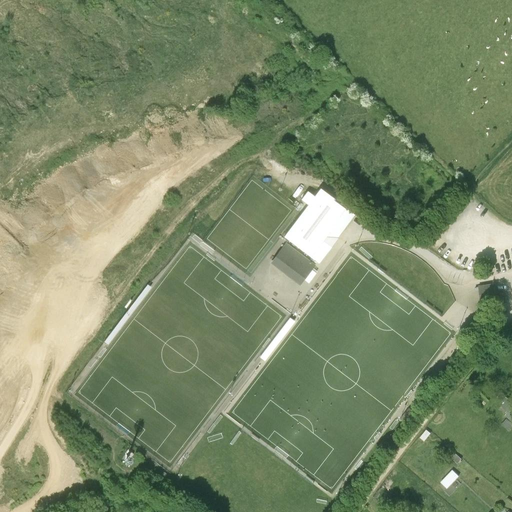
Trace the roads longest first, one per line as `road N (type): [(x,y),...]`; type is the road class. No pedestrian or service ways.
road 1 (track): [(253,165),(175,228),(44,395),(50,435),(82,468),(82,482),(43,511)]
road 2 (track): [(506,321),(355,511)]
road 3 (track): [(0,316),(82,238),(131,150)]
